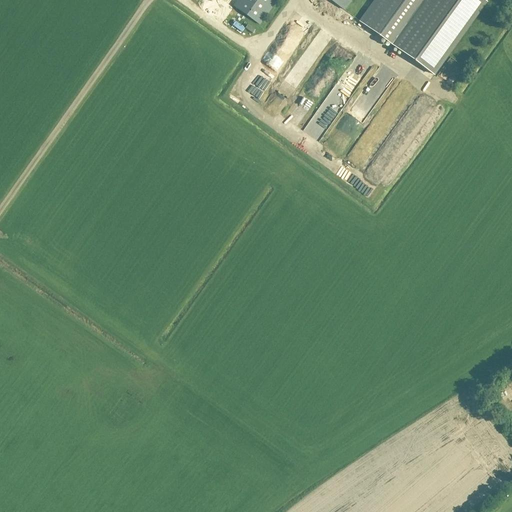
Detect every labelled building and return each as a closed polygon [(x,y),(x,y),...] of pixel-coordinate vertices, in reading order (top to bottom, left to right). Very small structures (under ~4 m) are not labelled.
[(260,24),(277,0),(237,0),(234,6),(260,24)] [(375,0),(360,21),(434,74),(486,2),(483,0),(375,0)] [(287,20),(260,71),(278,80),(304,29),(287,20)] [(303,59),(288,82),(298,89),(314,65),(303,59)] [(387,87),(393,82),(387,76),(390,73),(385,68),(377,76),(387,87)] [(271,95),(270,82),(248,83),(248,96),(271,95)] [(381,99),(377,91),(368,96),(373,104),(381,99)]
